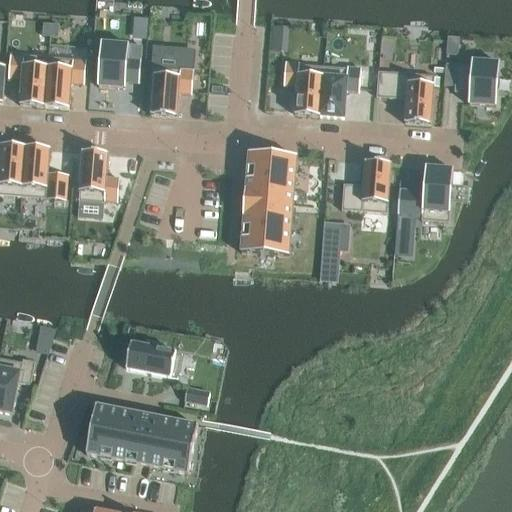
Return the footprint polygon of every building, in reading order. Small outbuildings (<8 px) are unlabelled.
[(44,25),(43,37),(51,38),(52,26),(44,25)] [(52,26),(51,38),(58,38),(59,26),(52,26)] [(283,29),(274,29),(273,37),(283,38),(283,29)] [(102,45),(98,89),(126,91),(126,85),(139,86),(141,62),(128,61),(129,47),(102,45)] [(155,70),(152,118),(177,120),(179,96),(192,97),(194,74),(181,72),(181,71),(182,51),(154,49),(152,70),(155,70)] [(11,57),(9,83),(22,84),(20,108),(45,110),(49,60),(24,58),(11,57)] [(49,60),(45,110),(69,112),(71,86),(85,87),(86,63),(49,60)] [(446,66),(444,88),(455,88),(455,94),(470,95),(469,107),(497,109),(500,65),(472,63),(472,68),(457,67),(446,66)] [(286,65),(284,89),(298,90),(295,118),(320,119),(324,70),(300,68),(300,66),(286,65)] [(324,70),(320,119),(344,121),(347,94),(360,95),(362,71),(348,70),(348,72),(324,70)] [(379,74),(377,100),(407,103),(405,126),(431,128),(435,79),(379,74)] [(0,198),(22,200),(26,150),(1,148),(0,166),(0,198)] [(26,150),(22,200),(47,202),(50,152),(26,150)] [(83,155),(79,204),(105,206),(105,205),(118,206),(120,182),(107,181),(109,157),(83,155)] [(249,156),(242,256),(288,261),(297,160),(249,156)] [(344,187),(342,213),(387,217),(391,167),(366,165),(364,189),(344,187)] [(411,193),(409,217),(422,218),(422,223),(449,225),(453,172),(426,170),(424,194),(411,193)] [(347,252),(348,228),(324,227),(322,251),(347,252)] [(132,346),(126,372),(177,382),(182,356),(161,352),(162,346),(148,344),(147,349),(132,346)] [(0,361),(0,414),(13,417),(19,386),(31,388),(35,365),(23,362),(22,365),(0,361)] [(187,391),(185,404),(208,409),(210,396),(187,391)] [(98,409),(96,409),(96,411),(94,424),(93,424),(93,426),(90,440),(90,442),(87,455),(87,457),(89,458),(89,457),(99,459),(99,460),(101,460),(112,462),(114,463),(114,462),(124,464),(124,465),(126,465),(137,467),(139,468),(139,467),(149,469),(149,470),(151,470),(162,472),(164,473),(164,472),(174,474),(174,475),(176,475),(187,477),(189,478),(189,475),(191,462),(192,462),(192,460),(195,446),(195,444),(198,431),(198,429),(196,428),(196,429),(186,427),(186,426),(184,426),(173,424),(171,423),(171,424),(161,422),(161,421),(159,421),(148,419),(146,419),(136,417),(136,416),(134,416),(134,417),(123,414),(121,414),(111,412),(109,411),(109,412),(98,410),(98,409)]
